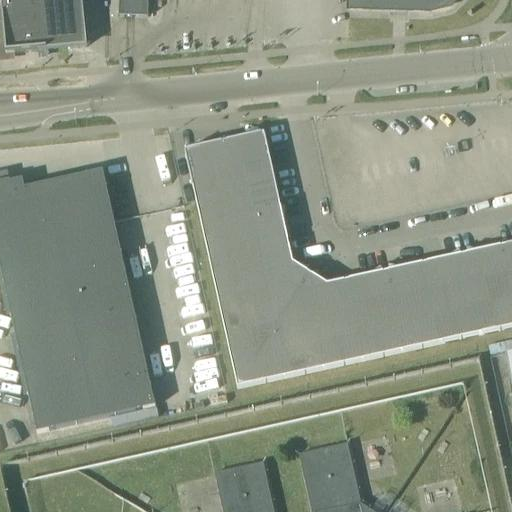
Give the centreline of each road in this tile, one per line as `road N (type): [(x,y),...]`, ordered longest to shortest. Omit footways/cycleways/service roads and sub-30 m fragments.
road 1 (tertiary): [(123,99),(511,62)]
road 2 (tertiary): [(0,123),(123,99)]
road 3 (tertiary): [(123,99),(0,105)]
